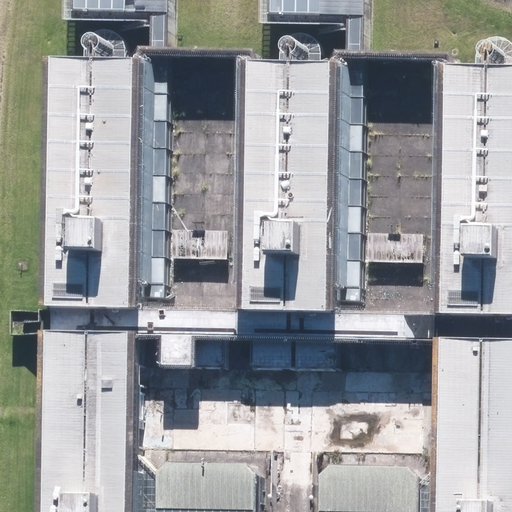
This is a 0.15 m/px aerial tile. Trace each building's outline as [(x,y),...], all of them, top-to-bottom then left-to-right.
[(80,0),(80,16),(177,18),(177,0),(80,0)] [(373,20),(372,0),(277,0),(277,19),(373,20)] [(63,65),(56,315),(150,317),(157,69),(63,65)] [(251,314),(346,317),(352,68),(257,66),(251,314)] [(511,71),(453,71),(450,321),(511,321),(511,71)] [(148,368),(148,338),(58,336),(54,511),(144,511),(146,453),(276,455),(276,486),(321,484),(320,455),(422,456),(423,371),(148,368)] [(511,511),(511,348),(451,347),(448,511),(511,511)]
